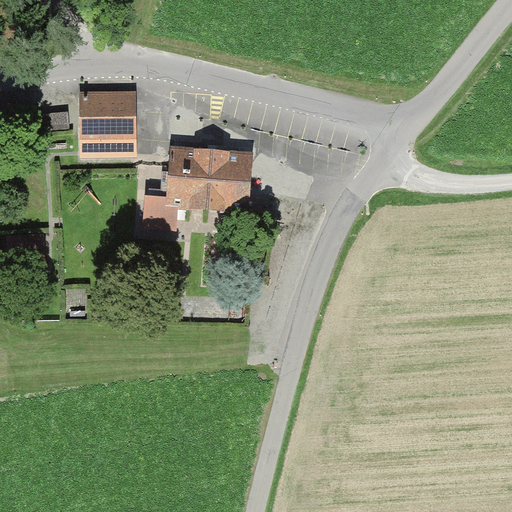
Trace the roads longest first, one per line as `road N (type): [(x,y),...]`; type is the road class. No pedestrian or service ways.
road 1 (unclassified): [(258,511),(323,271),(350,211),(413,123)]
road 2 (unclassified): [(0,75),(45,64),(147,59),(413,123)]
road 3 (unclassified): [(413,123),(511,0)]
road 4 (track): [(384,165),(443,182),(511,184)]
